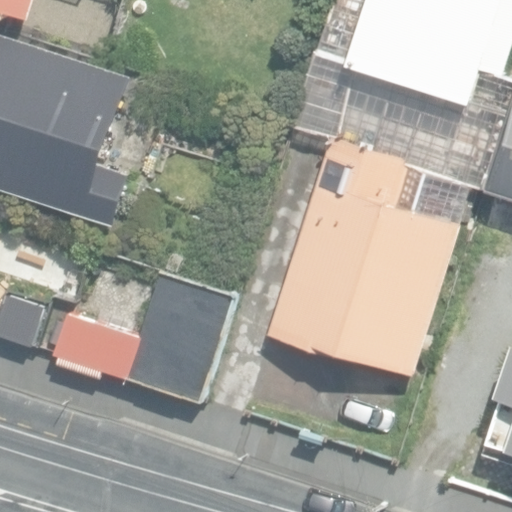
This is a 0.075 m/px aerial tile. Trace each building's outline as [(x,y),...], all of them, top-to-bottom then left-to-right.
[(21,7),(41,14),(44,0),(0,0),(0,4),(15,9),(16,5),(21,7)] [(511,0),(378,0),(359,60),(499,106),(511,70),(511,67),(511,0)] [(0,181),(121,222),(138,170),(109,160),(137,74),(0,29),(0,181)] [(499,106),(359,60),(350,92),(348,135),(414,158),(403,197),(425,204),(437,168),(490,186),(511,117),(511,70),(499,106)] [(496,183),(511,188),(511,127),(494,183),(496,183)] [(425,205),(425,204),(403,197),(414,158),(348,135),(340,136),(277,331),(367,360),(370,354),(374,362),(396,371),(406,366),(421,372),(469,221),(425,205)] [(60,350),(207,398),(242,291),(167,267),(145,335),(73,311),(60,350)] [(54,303),(16,289),(2,329),(40,342),(54,303)] [(511,395),(497,442),(511,446),(511,395)]
